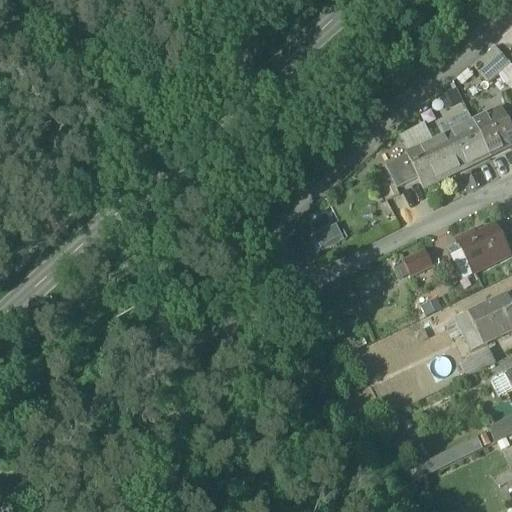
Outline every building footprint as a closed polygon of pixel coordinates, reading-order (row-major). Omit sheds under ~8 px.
[(472,68),(487,85),(497,76),(509,66),(494,49),(472,68)] [(511,90),(511,69),(509,66),(497,76),(511,91),(511,90)] [(511,138),(499,112),(472,125),(489,159),(511,147),(511,138)] [(462,172),(489,159),(472,125),(467,114),(441,126),(447,137),(445,138),(462,172)] [(423,191),(450,178),(433,144),(423,126),(399,139),(408,156),(406,157),(417,180),(423,191)] [(445,138),(433,144),(450,178),(462,172),(445,138)] [(384,167),(396,191),(417,180),(406,157),(384,167)] [(313,238),(321,254),(343,242),(335,226),(313,238)] [(455,242),(458,246),(465,261),(473,276),(508,258),(493,228),(475,237),(473,233),(455,242)] [(456,265),(465,261),(458,246),(449,250),(456,265)] [(402,264),(410,279),(431,268),(424,253),(402,264)] [(461,282),(473,276),(465,261),(456,265),(453,266),(461,282)] [(462,338),(464,337),(474,333),(481,348),(511,332),(511,309),(506,297),(454,321),(462,338)] [(451,344),(462,338),(454,321),(443,327),(451,344)] [(472,352),(481,348),(474,333),(464,337),(472,352)] [(460,365),(466,378),(495,364),(488,351),(460,365)] [(511,373),(503,378),(511,392),(511,395),(511,373)] [(497,399),(511,392),(503,378),(490,384),(497,399)] [(511,417),(491,428),(498,443),(511,436),(511,417)] [(493,445),(498,443),(491,428),(486,431),(493,445)] [(416,467),(422,480),(482,451),(476,439),(416,467)]
